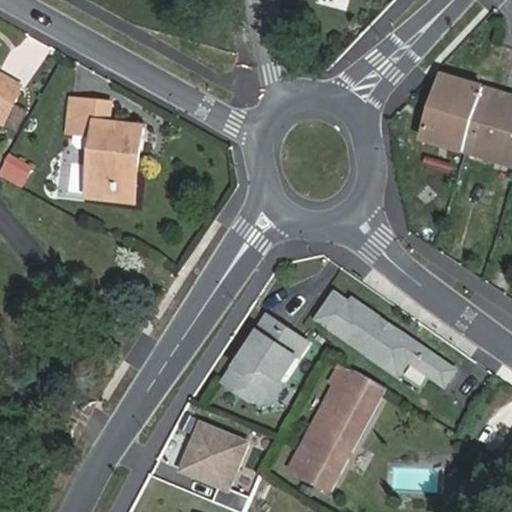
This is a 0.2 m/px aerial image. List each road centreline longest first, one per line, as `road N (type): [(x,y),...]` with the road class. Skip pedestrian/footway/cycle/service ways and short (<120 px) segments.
road 1 (secondary): [(279,202),(101,459),(75,511)]
road 2 (residential): [(29,0),(232,122),(268,132)]
road 3 (residential): [(511,353),(416,282),(343,210)]
road 4 (secondary): [(446,0),(339,112)]
